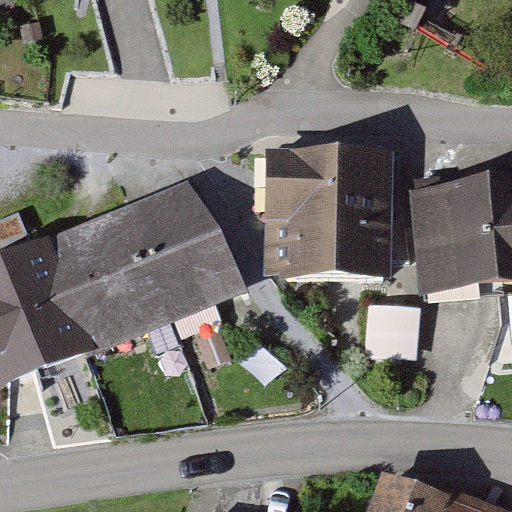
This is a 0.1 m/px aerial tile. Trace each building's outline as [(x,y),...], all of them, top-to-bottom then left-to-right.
[(417,161),(289,153),(281,281),(410,288),(417,161)] [(511,183),(439,190),(448,303),(511,298),(511,183)] [(180,332),(261,299),(213,185),(132,219),(180,332)] [(100,366),(180,332),(132,219),(52,253),(100,366)] [(0,354),(19,400),(100,366),(52,253),(0,274),(0,354)] [(483,511),(401,483),(390,511),(483,511)]
